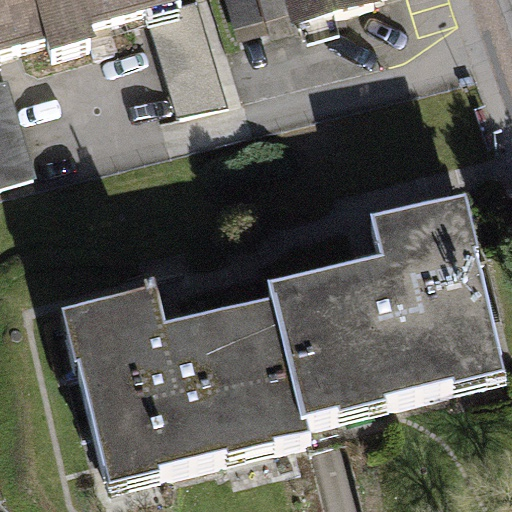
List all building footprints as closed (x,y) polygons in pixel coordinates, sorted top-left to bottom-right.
[(188,0),(0,0),(0,67),(51,53),(55,66),(101,53),(97,39),(148,25),(192,12),(190,6),(188,0)] [(225,0),(236,34),(267,25),(272,44),(386,11),(384,4),(398,0),(225,0)] [(192,12),(148,25),(176,123),(229,112),(198,4),(190,6),(192,12)] [(9,85),(0,87),(0,192),(37,182),(9,85)] [(256,294),(260,310),(287,425),(490,378),(449,204),(355,226),(365,269),(256,294)] [(287,425),(260,310),(143,337),(135,303),(52,322),(91,491),(291,445),(287,425)]
